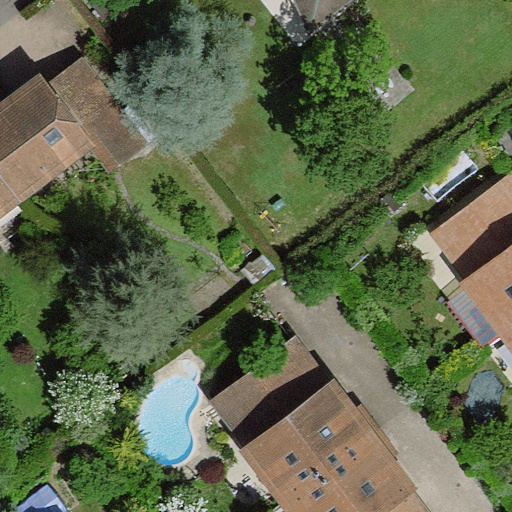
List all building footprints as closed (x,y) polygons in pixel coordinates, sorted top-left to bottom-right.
[(92,0),(106,16),(126,0),(92,0)] [(294,0),(310,20),(304,0),(294,0)] [(304,0),(310,20),(335,0),(304,0)] [(75,69),(50,88),(86,136),(111,116),(75,69)] [(47,84),(0,119),(0,174),(13,192),(86,136),(50,88),(47,84)] [(0,208),(16,196),(13,192),(0,174),(0,208)] [(511,251),(511,180),(476,205),(511,251)] [(473,280),(511,251),(476,205),(440,233),(473,280)] [(511,328),(511,251),(473,280),(511,329),(511,328)] [(289,421),(334,387),(299,341),(253,373),(289,421)] [(254,447),(289,421),(253,373),(218,399),(254,447)] [(289,421),(254,447),(292,497),(371,437),(334,387),(289,421)] [(375,511),(409,488),(371,437),(292,497),(302,511),(375,511)] [(426,511),(409,488),(375,511),(426,511)]
